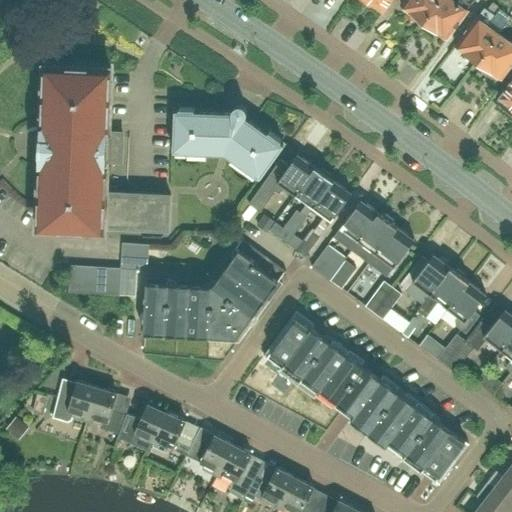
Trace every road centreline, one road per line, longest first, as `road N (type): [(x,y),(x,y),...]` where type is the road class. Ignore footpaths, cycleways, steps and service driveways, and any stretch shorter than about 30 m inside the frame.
road 1 (residential): [(0,282),(204,404),(410,511)]
road 2 (tertiary): [(511,217),(206,0)]
